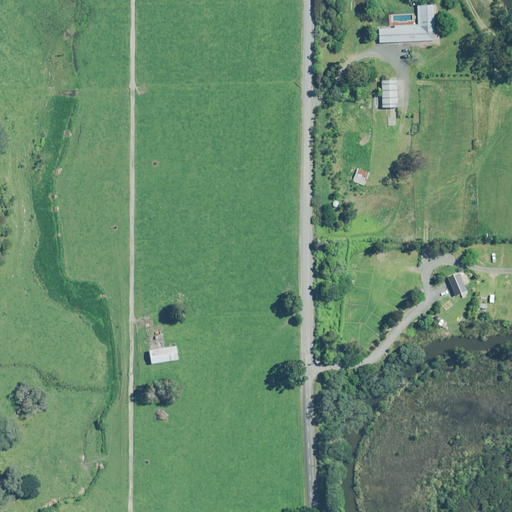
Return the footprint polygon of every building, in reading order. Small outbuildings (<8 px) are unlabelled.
[(436,41),(434,6),(418,6),(419,25),(395,26),(395,29),(380,30),(380,43),(436,41)] [(398,108),(398,81),(382,81),(382,108),(398,108)] [(359,168),(354,178),(353,181),(361,185),(363,182),(366,184),(371,174),(359,168)] [(471,271),(454,274),(447,293),(451,298),(480,293),(484,289),(484,284),(471,271)] [(487,305),(479,304),(478,312),(486,313),(487,305)] [(151,351),(153,364),(179,360),(177,347),(151,351)]
